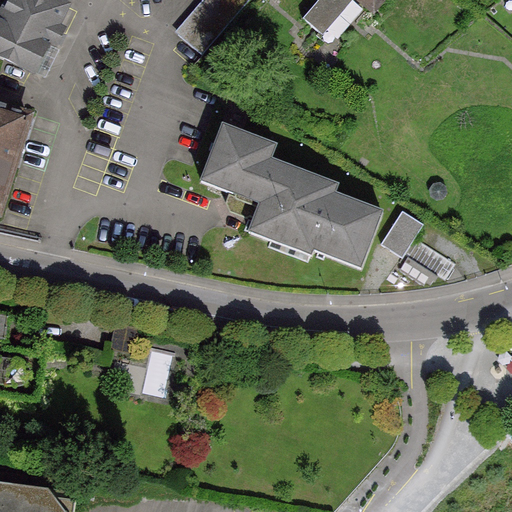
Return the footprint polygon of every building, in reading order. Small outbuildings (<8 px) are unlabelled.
[(73,9),(51,0),(9,0),(0,21),(0,65),(41,83),(73,9)] [(204,0),(178,31),(204,52),(249,0),(204,0)] [(354,0),(319,0),(303,21),(323,38),(354,0)] [(382,0),(360,0),(373,11),(382,0)] [(31,119),(0,110),(0,213),(5,214),(31,119)] [(274,143),(222,125),(200,186),(257,207),(247,237),(313,261),(316,253),(362,270),(382,213),(334,196),(338,185),(268,160),(274,143)] [(447,282),(456,265),(416,239),(418,236),(397,222),(382,246),(401,259),(388,279),(394,285),(401,275),(424,289),(439,277),(447,282)] [(0,366),(9,317),(0,315),(0,366)] [(139,331),(115,326),(109,351),(133,357),(139,331)] [(74,511),(77,496),(0,484),(0,511),(74,511)]
